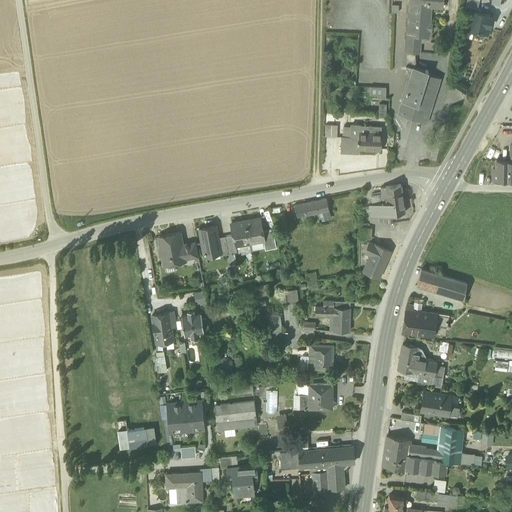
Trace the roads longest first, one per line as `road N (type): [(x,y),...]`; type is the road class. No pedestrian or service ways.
road 1 (residential): [(445,189),(410,174),(175,214),(0,256)]
road 2 (primary): [(445,189),(409,258),(386,333),(361,511)]
road 3 (track): [(17,0),(52,245)]
road 4 (track): [(64,471),(52,245)]
road 5 (track): [(314,190),(321,0)]
road 6 (residential): [(207,461),(64,471)]
road 7 (primary): [(511,67),(445,189)]
